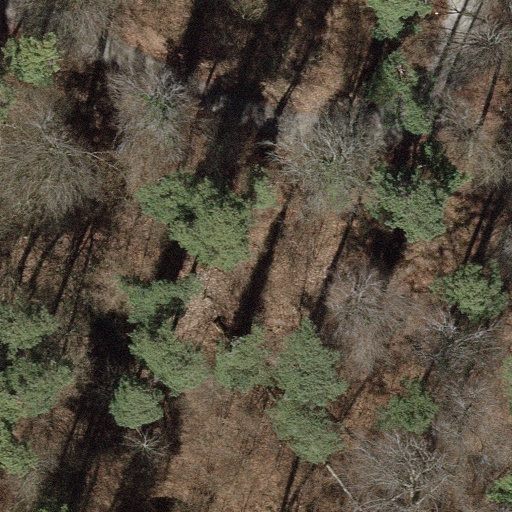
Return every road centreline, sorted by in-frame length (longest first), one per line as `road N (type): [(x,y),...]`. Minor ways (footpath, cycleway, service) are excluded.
road 1 (track): [(467,0),(466,92),(446,125),(334,140),(1,0)]
road 2 (track): [(470,29),(407,41),(283,17),(264,0)]
